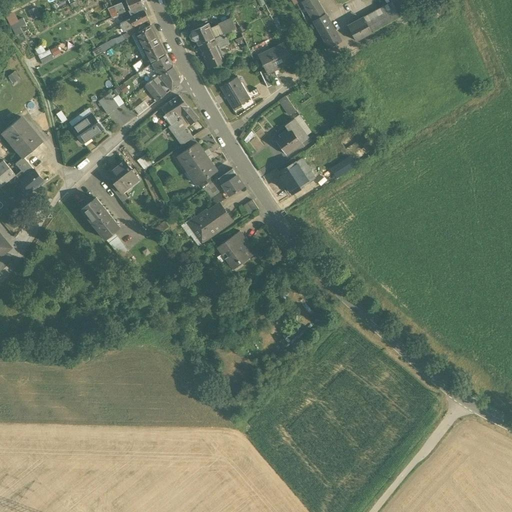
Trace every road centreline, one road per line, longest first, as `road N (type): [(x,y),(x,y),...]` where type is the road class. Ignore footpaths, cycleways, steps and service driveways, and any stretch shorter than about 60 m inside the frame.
road 1 (unclassified): [(291,237),(429,372),(511,425)]
road 2 (residential): [(190,78),(59,194),(0,282)]
road 3 (residential): [(190,78),(291,237)]
road 4 (track): [(371,511),(463,398)]
